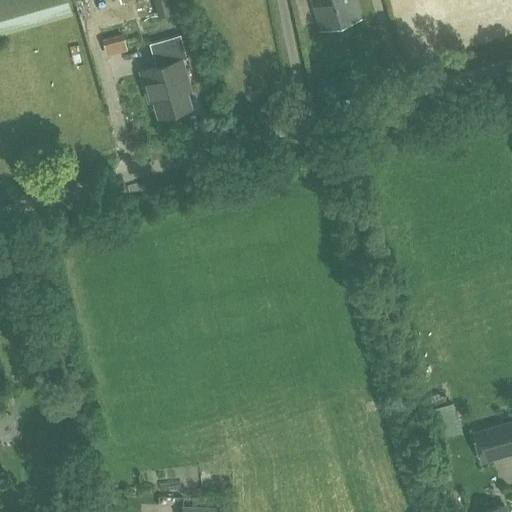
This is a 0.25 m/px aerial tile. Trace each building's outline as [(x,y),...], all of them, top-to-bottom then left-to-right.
[(0,0),(0,34),(74,13),(69,0),(0,0)] [(153,0),(158,17),(175,13),(171,0),(153,0)] [(312,0),(321,30),(360,19),(354,0),(312,0)] [(107,55),(128,49),(123,33),(102,39),(107,55)] [(190,106),(183,81),(187,80),(181,59),(141,71),(150,100),(154,99),(159,115),(190,106)] [(443,410),(450,439),(470,434),(463,405),(443,410)] [(481,463),(511,453),(511,418),(471,431),(481,463)] [(103,506),(118,502),(111,476),(96,480),(103,506)]
